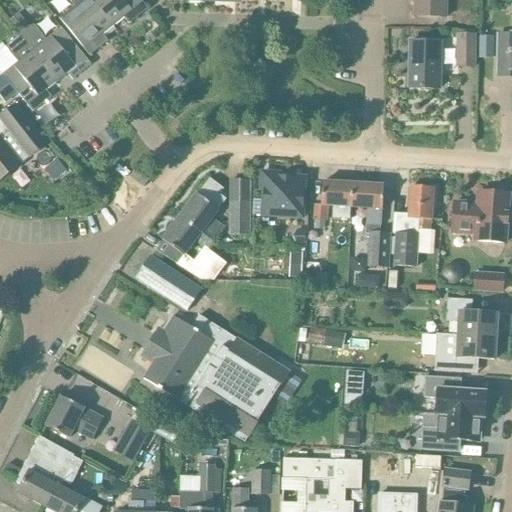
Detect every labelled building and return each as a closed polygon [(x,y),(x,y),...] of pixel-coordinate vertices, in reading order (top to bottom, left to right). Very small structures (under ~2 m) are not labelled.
[(59,19),(90,57),(108,42),(103,36),(114,27),(92,0),(69,0),(75,7),(59,19)] [(92,0),(114,27),(124,19),(129,25),(148,10),(140,0),(92,0)] [(414,0),(415,17),(446,18),(446,0),(414,0)] [(20,36),(57,83),(68,74),(73,80),(91,66),(61,28),(46,40),(34,25),(20,36)] [(457,34),(456,67),(475,68),(476,34),(457,34)] [(495,79),(511,78),(511,35),(496,34),(495,79)] [(480,35),(480,56),(488,56),(489,35),(480,35)] [(0,52),(0,71),(33,113),(52,98),(46,91),(57,83),(20,36),(0,52)] [(440,43),(410,43),(409,89),(440,89),(440,43)] [(0,181),(21,165),(29,159),(47,145),(16,104),(0,115),(0,181)] [(277,216),(301,217),(303,179),(279,178),(279,176),(263,175),(262,189),(264,190),(263,207),(277,208),(277,216)] [(180,218),(214,244),(225,229),(213,219),(218,211),(226,200),(219,195),(223,190),(210,179),(197,195),(180,218)] [(229,202),(250,204),(250,181),(229,181),(229,202)] [(313,220),(327,221),(328,207),(351,209),(353,184),(322,183),(321,206),(314,205),(313,220)] [(367,267),(389,269),(392,234),(380,233),(382,211),(384,186),(353,184),(351,209),(367,210),(364,235),(370,235),(367,267)] [(393,266),(417,268),(419,230),(430,231),(431,220),(432,220),(434,190),(410,188),(408,215),(394,214),(392,234),(395,234),(393,266)] [(475,242),(505,244),(509,195),(479,193),(478,205),(454,203),(452,233),(476,235),(475,242)] [(250,204),(229,202),(229,236),(250,236),(250,204)] [(164,256),(200,281),(214,281),(226,264),(208,251),(214,244),(180,218),(162,241),(170,247),(164,256)] [(304,232),(295,232),(290,239),(294,246),(304,246),(304,232)] [(202,290),(150,256),(135,279),(187,313),(202,290)] [(503,276),(476,275),(474,291),(502,292),(503,276)] [(458,336),(496,338),(497,315),(472,314),(473,301),(447,300),(446,322),(459,323),(458,336)] [(177,400),(245,444),(248,439),(249,439),(258,425),(257,424),(280,387),(282,388),(291,373),(237,338),(236,339),(199,316),(191,328),(180,321),(170,337),(158,329),(140,357),(153,365),(143,380),(176,401),(177,400)] [(346,335),(327,331),(324,346),(343,350),(346,335)] [(434,372),(477,374),(478,360),(495,361),(496,338),(458,336),(436,334),(434,372)] [(346,369),(345,403),(364,404),(365,370),(346,369)] [(436,415),(484,418),(484,414),(487,414),(488,398),(485,398),(485,394),(451,392),(452,379),(425,378),(424,399),(437,400),(436,415)] [(73,431),(93,440),(104,419),(61,397),(46,428),(69,439),(73,431)] [(421,451),(451,453),(452,441),(477,442),(478,436),(480,437),(481,423),(479,423),(479,418),(483,419),(484,418),(436,415),(436,416),(441,416),(440,429),(422,428),(421,451)] [(131,420),(112,452),(133,464),(151,432),(131,420)] [(18,493),(48,509),(58,487),(61,488),(69,470),(79,475),(77,478),(78,478),(85,463),(75,457),(40,437),(15,483),(21,486),(18,493)] [(282,511),(353,511),(354,503),(344,503),(344,490),(362,490),(362,461),(284,459),(282,511)] [(188,511),(212,511),(213,510),(212,510),(212,493),(215,493),(215,469),(199,469),(199,493),(197,493),(197,509),(188,509),(188,511)] [(440,511),(471,511),(472,508),(466,507),(467,498),(463,498),(464,491),(469,492),(471,473),(444,469),(441,488),(444,489),(440,511)] [(251,471),(251,495),(270,495),(270,487),(270,471),(251,471)] [(100,511),(101,510),(61,488),(58,487),(48,509),(53,511),(100,511)] [(279,487),(270,487),(270,495),(279,495),(279,487)] [(231,511),(256,511),(257,511),(248,511),(249,489),(232,489),(231,511)] [(143,511),(144,491),(132,490),(132,501),(127,501),(126,511),(143,511)] [(144,491),(143,503),(156,504),(156,491),(144,491)] [(415,511),(416,496),(379,495),(378,511),(415,511)] [(179,498),(170,497),(170,508),(179,509),(179,498)]
